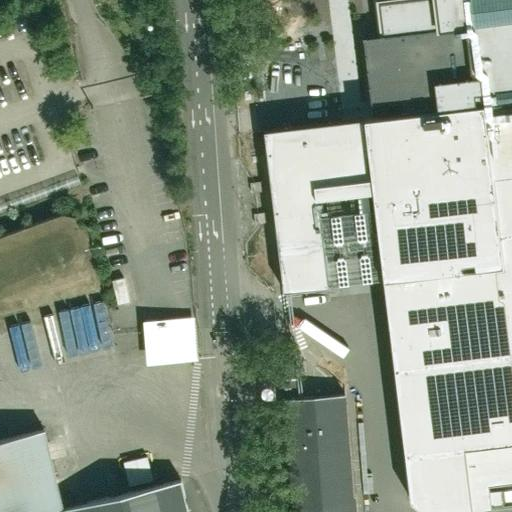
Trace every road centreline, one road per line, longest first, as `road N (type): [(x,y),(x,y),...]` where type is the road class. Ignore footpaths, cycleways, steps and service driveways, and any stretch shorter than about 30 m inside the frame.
road 1 (residential): [(220,297),(202,0)]
road 2 (unknown): [(239,484),(100,388)]
